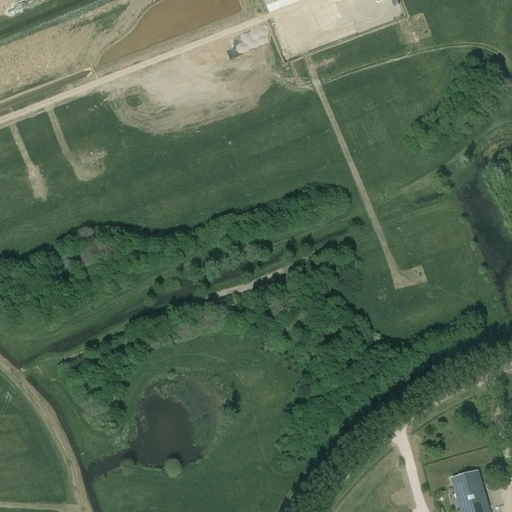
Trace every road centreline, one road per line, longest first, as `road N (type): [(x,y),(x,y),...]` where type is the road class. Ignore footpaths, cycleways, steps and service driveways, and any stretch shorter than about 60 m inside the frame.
road 1 (track): [(265,16),(0,120)]
road 2 (unclassified): [(313,511),(419,408),(511,361)]
